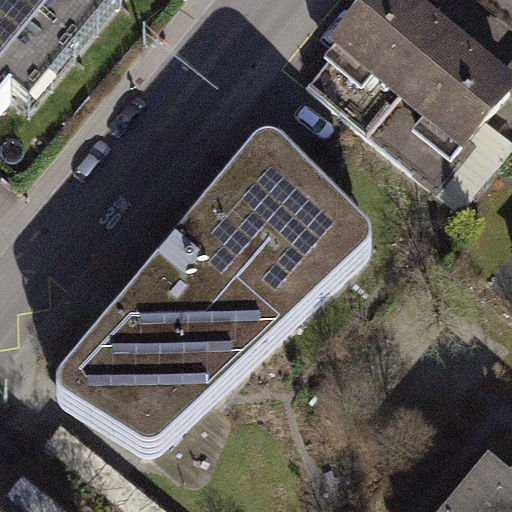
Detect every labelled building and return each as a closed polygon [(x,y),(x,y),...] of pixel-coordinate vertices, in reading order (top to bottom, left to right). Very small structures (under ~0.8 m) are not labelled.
[(0,0),(0,124),(110,0),(0,0)] [(466,44),(412,0),(388,0),(307,100),(375,156),(466,44)] [(466,44),(375,156),(464,228),(511,168),(511,154),(498,144),(511,127),(511,78),(511,80),(466,44)] [(267,152),(260,155),(252,162),(64,389),(60,395),(59,402),(60,409),(64,415),(142,462),(148,465),(157,465),(163,462),(370,265),(374,258),(373,250),(370,243),(286,158),(276,153),(267,152)] [(511,511),(511,509),(494,495),(479,511),(511,511)] [(15,511),(0,499),(0,511),(15,511)]
